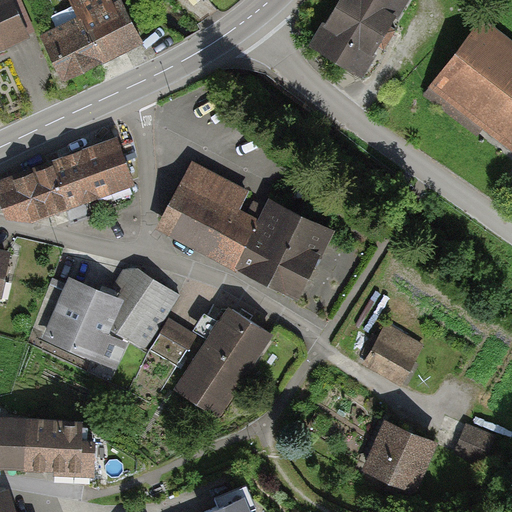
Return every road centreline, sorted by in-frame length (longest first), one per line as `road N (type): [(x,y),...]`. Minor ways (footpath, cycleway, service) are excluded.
road 1 (residential): [(248,18),(347,114),(511,229)]
road 2 (residential): [(151,257),(225,281),(325,345)]
road 3 (residential): [(130,87),(144,130),(151,257)]
road 4 (residential): [(0,223),(151,257)]
road 5 (tertiary): [(0,148),(130,87)]
road 6 (tertiary): [(130,87),(248,18)]
